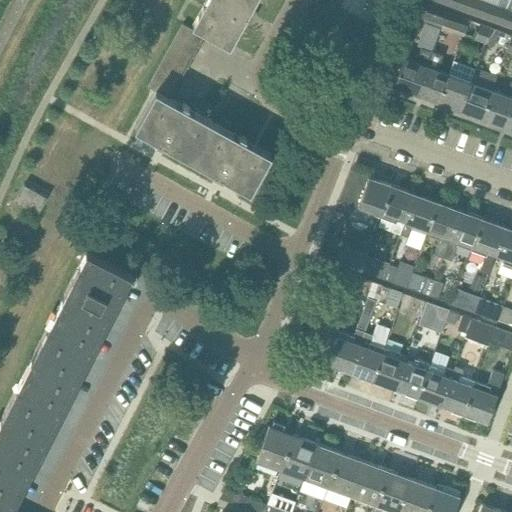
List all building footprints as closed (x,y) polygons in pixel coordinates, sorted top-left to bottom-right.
[(254,0),(205,0),(193,24),(230,45),(244,19),(247,21),(251,13),(248,12),(254,0)] [(451,0),(450,5),(471,13),(475,0),(451,0)] [(475,0),(471,13),(493,21),(498,6),(480,0),(475,0)] [(442,27),(447,13),(423,5),(419,18),(442,27)] [(493,21),(511,27),(511,11),(498,6),(493,21)] [(468,22),(447,13),(442,27),(463,35),(468,22)] [(182,23),(176,34),(199,46),(204,37),(205,38),(206,37),(182,23)] [(475,39),(485,43),(490,27),(480,23),(475,39)] [(490,27),(485,43),(494,46),(500,31),(491,28),(491,27),(490,27)] [(176,34),(170,45),(193,57),(199,46),(176,34)] [(170,45),(165,55),(187,67),(193,57),(170,45)] [(418,94),(433,52),(421,47),(416,62),(404,58),(394,85),(418,94)] [(418,94),(439,102),(449,74),(437,70),(443,55),(433,52),(418,94)] [(165,55),(159,66),(181,78),(187,67),(165,55)] [(469,82),(474,68),(454,61),(449,74),(439,102),(461,110),(470,82),(469,82)] [(159,66),(153,76),(175,88),(181,78),(159,66)] [(168,146),(193,160),(213,122),(188,108),(189,106),(183,102),(182,105),(170,98),(175,88),(153,76),(147,87),(155,91),(135,128),(160,142),(159,144),(166,148),(168,146)] [(461,110),(484,118),(493,90),(470,82),(461,110)] [(484,118),(504,126),(511,104),(511,97),(493,90),(484,118)] [(213,122),(193,160),(217,173),(216,176),(224,180),(225,177),(250,191),(271,154),(245,140),(246,137),(240,134),(239,136),(213,122)] [(381,217),(393,186),(368,177),(357,208),(381,217)] [(14,201),(38,214),(47,197),(24,183),(14,201)] [(401,234),(416,194),(393,186),(381,217),(393,222),(390,230),(401,234)] [(426,234),(438,202),(416,194),(401,234),(408,237),(407,240),(420,245),(425,234),(426,234)] [(444,257),(461,211),(438,202),(426,234),(439,239),(434,253),(444,257)] [(472,251),(483,219),(461,211),(444,257),(451,260),(456,245),(472,251)] [(495,254),(496,255),(506,227),(483,219),(472,251),(484,255),(482,260),(479,271),(487,273),(495,254)] [(501,262),(511,266),(511,229),(506,227),(496,255),(503,257),(501,262)] [(338,262),(362,270),(367,254),(343,246),(338,262)] [(0,511),(6,511),(129,273),(131,274),(131,272),(86,249),(0,418),(0,511)] [(362,270),(385,278),(391,263),(367,254),(362,270)] [(385,278),(407,286),(413,271),(391,263),(385,278)] [(330,283),(339,286),(344,272),(335,268),(330,283)] [(407,286),(430,294),(436,279),(413,271),(407,286)] [(436,279),(430,294),(438,297),(444,281),(436,279)] [(377,300),(383,285),(372,281),(370,287),(360,283),(357,293),(371,298),(360,327),(365,329),(376,300),(377,300)] [(403,293),(383,285),(377,300),(398,308),(403,293)] [(451,303),(475,312),(480,297),(456,288),(451,303)] [(483,315),(497,320),(502,306),(488,301),(489,300),(480,297),(475,312),(483,315)] [(412,313),(421,316),(426,301),(427,301),(417,298),(412,313)] [(421,316),(419,323),(441,330),(448,309),(426,301),(421,316)] [(511,310),(502,306),(497,320),(511,325),(511,310)] [(443,326),(453,330),(459,314),(449,310),(443,326)] [(473,318),(462,314),(457,330),(467,334),(473,318)] [(488,346),(489,342),(495,326),(473,318),(467,334),(466,338),(488,346)] [(304,353),(328,362),(340,330),(324,325),(322,330),(314,327),(304,353)] [(511,332),(495,326),(489,342),(511,350),(511,332)] [(340,330),(328,362),(351,371),(363,339),(340,330)] [(351,371),(373,379),(384,349),(370,343),(373,335),(365,332),(363,339),(351,371)] [(373,379),(396,387),(406,362),(405,361),(407,355),(399,352),(398,354),(384,349),(373,379)] [(396,387),(418,395),(429,365),(415,360),(413,364),(406,362),(396,387)] [(429,365),(418,395),(442,404),(454,369),(446,366),(444,371),(429,365)] [(442,404),(464,412),(475,382),(459,376),(462,368),(456,366),(454,369),(442,404)] [(475,382),(464,412),(487,421),(504,373),(492,369),(486,386),(475,382)] [(256,459),(281,468),(294,434),(269,425),(256,459)] [(281,468),(304,477),(317,443),(294,434),(281,468)] [(304,477),(328,486),(340,451),(317,443),(304,477)] [(328,486),(351,494),(363,460),(340,451),(328,486)] [(351,494),(375,503),(387,469),(363,460),(351,494)] [(375,503),(399,511),(411,478),(387,469),(375,503)] [(399,511),(425,511),(435,486),(411,478),(399,511)] [(435,486),(425,511),(453,511),(459,495),(435,486)] [(239,505),(257,511),(264,511),(268,504),(243,495),(239,505)]
